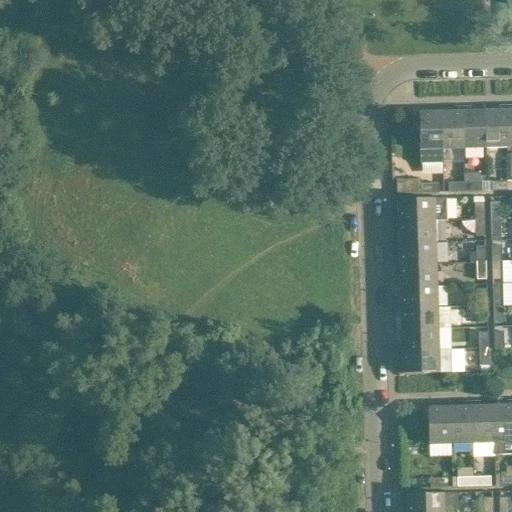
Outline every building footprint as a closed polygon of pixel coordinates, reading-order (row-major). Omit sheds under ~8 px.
[(486,148),(485,110),(463,111),(464,149),(486,148)] [(508,148),(507,110),(485,110),(486,148),(508,148)] [(443,149),(442,111),(419,112),(421,164),(443,163),(443,149)] [(464,149),(463,111),(442,111),(443,149),(464,149)] [(392,119),(392,133),(408,132),(408,119),(392,119)] [(482,173),(465,174),(465,183),(466,193),(482,192),(482,173)] [(421,194),(421,184),(421,179),(396,180),(397,195),(421,194)] [(509,191),(509,182),(491,182),(492,192),(509,191)] [(466,193),(465,183),(448,184),(448,193),(466,193)] [(438,194),(438,184),(421,184),(421,194),(438,194)] [(447,220),(446,199),(397,200),(397,223),(435,222),(435,221),(447,220)] [(484,203),(475,204),(475,220),(485,220),(484,203)] [(499,203),(490,204),(490,220),(500,220),(499,203)] [(485,237),(485,220),(475,220),(476,237),(485,237)] [(501,237),(500,220),(490,220),(491,237),(501,237)] [(435,243),(435,222),(397,223),(398,244),(435,243)] [(436,265),(435,243),(398,244),(399,266),(436,265)] [(501,246),(491,246),(492,263),(501,263),(501,246)] [(486,247),(476,247),(477,264),(486,264),(486,247)] [(502,280),(502,267),(501,263),(492,263),(492,280),(502,280)] [(487,280),(486,264),(477,264),(477,280),(487,280)] [(437,287),(436,265),(399,266),(399,288),(437,287)] [(503,306),(502,290),(502,284),(493,284),(493,307),(503,306)] [(438,308),(437,287),(399,288),(400,309),(438,308)] [(487,290),(477,290),(478,307),(487,307),(487,290)] [(503,323),(503,306),(493,307),(494,323),(503,323)] [(488,323),(487,307),(478,307),(478,324),(488,323)] [(438,330),(438,308),(400,309),(401,331),(438,330)] [(439,352),(438,337),(438,330),(401,331),(401,353),(439,352)] [(504,350),(503,335),(503,332),(494,333),(495,351),(504,350)] [(489,351),(488,335),(488,333),(479,333),(479,351),(489,351)] [(489,367),(489,351),(479,351),(480,367),(489,367)] [(451,352),(439,352),(401,353),(402,375),(451,374),(451,352)] [(511,454),(511,405),(493,406),(495,444),(494,444),(494,454),(511,454)] [(495,444),(493,406),(472,407),(473,444),(494,444),(495,444)] [(473,444),(472,407),(450,408),(451,445),(473,444)] [(451,445),(450,408),(428,408),(429,445),(451,445)] [(511,486),(511,477),(500,478),(500,487),(511,486)] [(474,488),(474,478),(457,479),(457,488),(474,488)] [(490,478),(474,478),(474,488),(491,487),(490,478)] [(447,479),(443,479),(430,479),(430,489),(447,488),(447,479)] [(455,511),(455,494),(406,496),(406,511),(455,511)] [(493,511),(493,498),(484,499),(484,511),(493,511)] [(509,511),(509,498),(499,498),(499,511),(509,511)]
